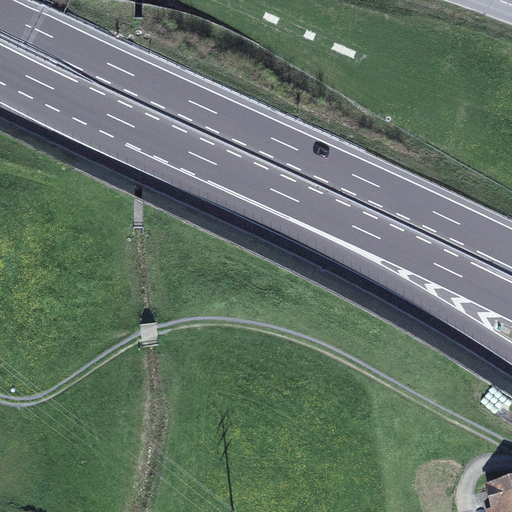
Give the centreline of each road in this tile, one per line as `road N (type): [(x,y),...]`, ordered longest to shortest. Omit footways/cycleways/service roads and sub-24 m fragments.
road 1 (motorway): [(511,249),(0,9)]
road 2 (motorway): [(203,160),(511,353)]
road 3 (motorway): [(203,160),(511,302)]
road 4 (motorway): [(0,63),(203,160)]
